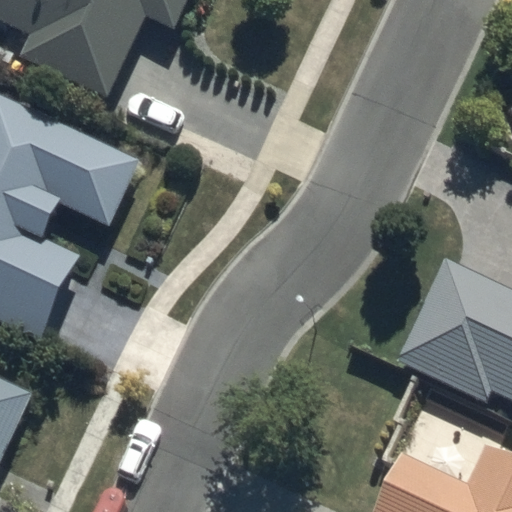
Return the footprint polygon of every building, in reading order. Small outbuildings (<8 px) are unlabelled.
[(24,62),(30,64),(24,76),(76,101),(81,88),(112,102),(150,21),(178,34),(193,0),(0,0),(0,23),(35,40),(24,62)] [(0,323),(44,344),(84,259),(49,243),(64,210),(112,233),(144,166),(0,98),(0,323)] [(511,293),(449,264),(403,363),(490,407),(496,395),(511,402),(511,293)] [(0,477),(37,398),(0,381),(0,477)] [(408,458),(383,511),(511,511),(511,458),(492,449),(473,489),(408,458)]
